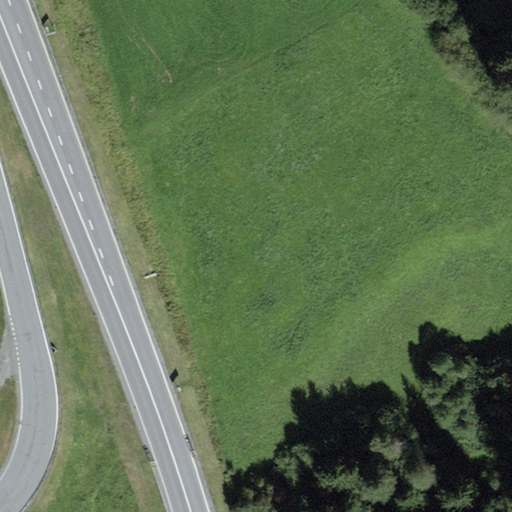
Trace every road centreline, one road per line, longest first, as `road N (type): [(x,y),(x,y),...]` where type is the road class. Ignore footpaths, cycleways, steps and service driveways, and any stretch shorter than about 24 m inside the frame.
road 1 (primary): [(0,9),(187,511)]
road 2 (unclassified): [(0,224),(37,407),(25,469),(0,510)]
